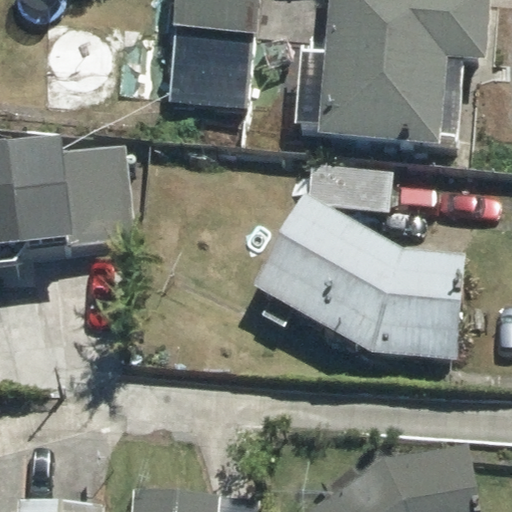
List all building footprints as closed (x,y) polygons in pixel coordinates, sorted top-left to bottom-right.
[(265,0),(182,0),(179,42),(263,47),(265,0)] [(496,0),(335,0),(325,157),(447,165),(447,157),(462,158),(467,74),(491,76),(496,0)] [(0,271),(141,255),(130,156),(0,169),(0,271)] [(311,208),(258,302),(376,370),(462,376),(470,268),(409,264),(311,208)] [(389,472),(337,511),(479,511),(472,460),(389,472)] [(263,511),(263,509),(139,500),(138,511),(263,511)]
